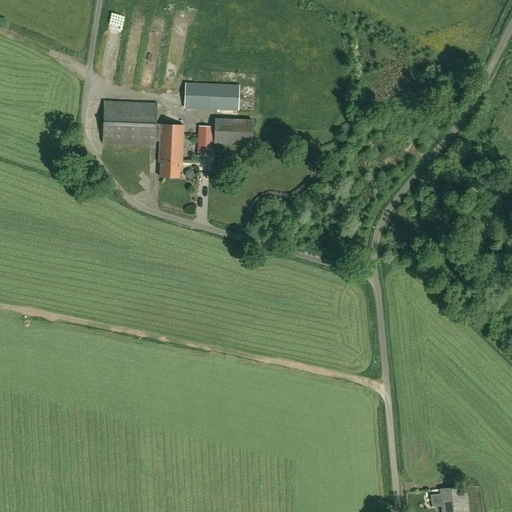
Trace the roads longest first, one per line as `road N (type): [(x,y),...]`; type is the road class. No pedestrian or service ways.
road 1 (unclassified): [(375,271),(152,213),(110,184),(83,123),(99,0)]
road 2 (unclassified): [(375,271),(382,222),(485,77),(511,23)]
road 3 (unclassified): [(396,511),(375,271)]
